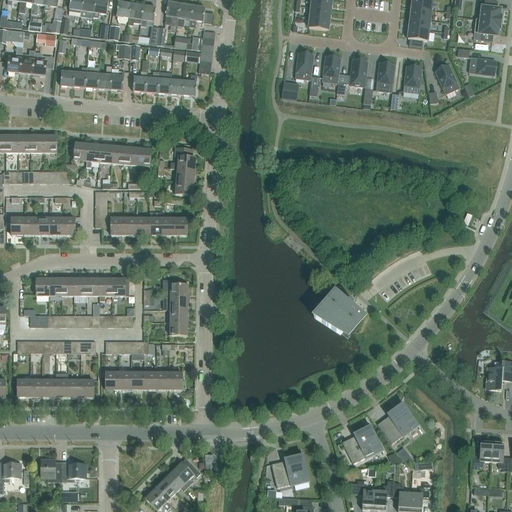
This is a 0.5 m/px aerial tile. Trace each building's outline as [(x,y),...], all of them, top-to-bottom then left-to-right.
[(27,4),(33,5),(33,0),(21,0),(21,3),(19,14),(26,15),(27,4)] [(45,7),(46,0),(33,0),(33,5),(31,16),(37,16),(39,6),(45,7)] [(58,0),(46,0),(45,7),(44,12),(50,13),(50,8),(57,9),(58,0)] [(70,0),(69,11),(83,13),(84,0),(70,0)] [(84,0),(83,13),(94,14),(96,0),(94,0),(84,0)] [(94,14),(93,19),(98,19),(99,15),(106,16),(108,2),(96,0),(94,14)] [(332,1),(319,0),(312,0),(311,9),(331,11),(332,1)] [(417,0),(412,0),(412,10),(431,13),(432,2),(417,0)] [(478,21),(476,20),(476,21),(500,24),(501,17),(500,17),(500,11),(496,10),(497,3),(485,1),(484,9),(480,8),(478,21)] [(128,20),(129,20),(131,6),(119,4),(117,18),(118,18),(118,21),(119,24),(126,25),(128,23),(128,20)] [(166,18),(165,26),(171,27),(172,19),(178,20),(180,6),(168,4),(166,18)] [(142,22),(143,7),(131,6),(129,20),(128,27),(133,28),(133,25),(141,26),(142,22)] [(184,21),(190,22),(191,22),(193,8),(180,6),(178,20),(176,28),(183,29),(184,21)] [(143,7),(142,22),(141,26),(141,28),(146,29),(147,22),(154,23),(156,9),(143,7)] [(191,22),(190,22),(189,29),(195,30),(196,23),(203,24),(203,25),(211,26),(213,16),(205,15),(205,10),(193,8),(191,22)] [(310,19),(329,21),(331,11),(311,9),(310,19)] [(410,20),(430,23),(431,13),(412,10),(410,20)] [(0,21),(0,28),(16,31),(16,30),(17,24),(7,23),(8,18),(1,17),(0,21)] [(310,19),(309,30),(328,32),(329,21),(310,19)] [(409,30),(428,32),(430,23),(410,20),(409,30)] [(62,21),(60,35),(67,36),(70,22),(62,21)] [(481,35),(480,42),(492,44),(493,36),(497,37),(498,30),(500,30),(500,24),(476,21),(474,34),(481,35)] [(58,35),(60,23),(53,22),(52,25),(51,34),(58,35)] [(41,33),(42,26),(29,24),(29,32),(41,33)] [(42,27),(41,33),(46,33),(51,34),(52,25),(45,24),(45,27),(42,27)] [(106,41),(108,27),(101,26),(99,40),(106,41)] [(116,42),(118,29),(111,28),(109,42),(116,42)] [(158,38),(158,41),(157,47),(161,48),(164,48),(166,30),(159,29),(158,38)] [(425,43),(427,43),(428,32),(409,30),(408,41),(410,41),(409,48),(422,49),(423,42),(425,43)] [(6,32),(5,43),(12,43),(12,40),(23,41),(23,40),(24,40),(24,34),(6,32)] [(45,45),(55,46),(56,37),(46,36),(45,45)] [(181,50),(186,51),(188,40),(175,39),(174,49),(181,50)] [(190,40),(188,40),(186,51),(197,52),(200,52),(201,45),(202,40),(193,39),(192,45),(190,44),(190,40)] [(131,47),(118,46),(118,52),(117,61),(130,62),(131,47)] [(140,48),(131,47),(130,62),(139,62),(140,48)] [(8,73),(20,74),(22,61),(23,49),(17,49),(16,60),(9,59),(8,73)] [(149,49),(148,56),(158,57),(159,50),(149,49)] [(186,53),(174,51),(172,61),(184,63),(186,53)] [(469,52),(464,51),(458,51),(458,58),(468,60),(469,52)] [(28,61),(22,61),(20,74),(33,76),(35,62),(34,62),(35,54),(35,52),(29,52),(28,61)] [(34,62),(35,62),(33,76),(45,77),(46,63),(47,57),(42,57),(41,55),(36,54),(35,54),(34,62)] [(295,80),(310,82),(313,58),(298,56),(295,80)] [(337,86),(341,61),(325,59),(322,84),(337,86)] [(496,63),(471,60),(469,75),(494,78),(496,63)] [(349,87),(364,89),(368,64),(352,62),(349,87)] [(395,68),(379,66),(376,93),(391,95),(395,68)] [(459,91),(450,67),(436,74),(445,97),(459,91)] [(105,77),(99,77),(98,90),(111,91),(111,78),(111,68),(106,68),(105,77)] [(74,75),(73,88),(86,89),(87,69),(82,69),(81,75),(74,75)] [(87,69),(86,89),(98,90),(99,77),(100,69),(87,69)] [(417,95),(420,71),(405,69),(402,94),(417,95)] [(111,78),(111,91),(123,92),(124,73),(119,73),(118,78),(111,78)] [(145,94),(147,75),(147,73),(141,73),(140,80),(134,79),(133,93),(145,94)] [(61,87),(73,88),(74,75),(62,74),(61,87)] [(158,95),(159,81),(159,74),(152,74),(152,76),(147,75),(145,94),(158,95)] [(170,95),(171,81),(172,75),(159,74),(159,81),(158,95),(170,95)] [(190,82),(183,82),(183,96),(195,97),(196,76),(190,76),(190,82)] [(319,79),(312,78),(309,97),(317,98),(319,79)] [(183,96),(183,82),(171,81),(170,95),(183,96)] [(297,102),(299,86),(284,84),(282,100),(297,102)] [(338,85),(337,95),(345,96),(346,85),(338,85)] [(363,106),(371,106),(373,92),(365,91),(363,106)] [(436,94),(429,95),(430,106),(438,105),(436,94)] [(400,97),(392,96),(390,110),(398,111),(400,97)] [(17,137),(5,137),(5,155),(18,154),(17,137)] [(30,137),(17,137),(18,154),(30,154),(30,137)] [(44,154),(43,137),(30,137),(30,154),(44,154)] [(56,137),(43,137),(44,154),(56,154),(56,137)] [(74,162),(87,163),(89,146),(76,145),(74,162)] [(101,147),(89,146),(87,163),(100,164),(101,147)] [(100,164),(112,165),(113,148),(101,147),(100,164)] [(112,165),(124,166),(126,149),(113,148),(112,165)] [(124,166),(137,168),(139,150),(126,149),(124,166)] [(177,171),(178,171),(195,173),(196,159),(192,159),(193,150),(175,149),(174,158),(178,159),(178,165),(171,164),(170,171),(177,171)] [(151,151),(139,150),(137,168),(150,169),(151,151)] [(195,173),(178,171),(177,171),(176,182),(194,184),(195,173)] [(194,184),(176,182),(175,196),(193,197),(194,184)] [(70,199),(62,199),(62,205),(63,205),(63,208),(69,208),(69,205),(70,205),(70,199)] [(467,215),(463,224),(468,226),(472,217),(467,215)] [(11,238),(24,238),(24,220),(11,220),(11,238)] [(37,238),(37,220),(24,220),(24,238),(37,238)] [(50,237),(49,220),(37,220),(37,238),(50,237)] [(49,220),(50,237),(62,237),(62,220),(49,220)] [(62,220),(62,237),(75,237),(75,220),(62,220)] [(124,237),(124,220),(111,220),(111,237),(124,237)] [(124,237),(137,237),(137,220),(124,220),(124,237)] [(137,237),(149,237),(149,220),(137,220),(137,237)] [(149,237),(162,237),(162,220),(149,220),(149,237)] [(175,220),(162,220),(162,237),(175,237),(175,220)] [(187,220),(175,220),(175,237),(187,237),(187,220)] [(420,250),(416,238),(404,243),(409,255),(420,250)] [(398,261),(409,255),(404,243),(392,249),(398,261)] [(392,249),(380,257),(388,267),(398,261),(392,249)] [(388,267),(380,257),(369,265),(378,275),(388,267)] [(360,273),(369,283),(378,275),(369,265),(360,273)] [(50,298),(50,280),(37,280),(37,298),(50,298)] [(50,280),(50,298),(62,298),(62,280),(50,280)] [(62,280),(62,298),(75,298),(75,280),(62,280)] [(87,298),(87,280),(75,280),(75,298),(87,298)] [(100,298),(100,280),(87,280),(87,298),(100,298)] [(100,298),(100,303),(105,303),(105,298),(113,298),(112,280),(100,280),(100,298)] [(112,280),(113,298),(126,298),(126,280),(112,280)] [(163,300),(171,300),(188,300),(189,287),(171,287),(171,282),(163,282),(163,300)] [(341,334),(346,338),(351,332),(363,319),(353,310),(357,307),(352,301),(349,302),(347,304),(336,295),(334,297),(315,319),(340,335),(341,334)] [(188,313),(188,300),(171,300),(163,300),(162,312),(170,312),(188,313)] [(188,313),(170,312),(170,325),(188,325),(188,313)] [(188,325),(170,325),(170,338),(188,338),(188,325)] [(494,370),(487,369),(486,389),(488,392),(501,392),(501,384),(503,382),(511,382),(511,363),(502,363),(502,364),(494,364),(494,370)] [(119,392),(119,374),(105,374),(105,392),(119,392)] [(132,392),(132,374),(119,374),(119,392),(132,392)] [(144,392),(145,374),(132,374),(132,392),(144,392)] [(157,392),(157,374),(145,374),(144,392),(157,392)] [(170,392),(170,374),(157,374),(157,392),(170,392)] [(170,374),(170,392),(182,392),(182,374),(170,374)] [(30,399),(30,381),(18,381),(17,398),(30,399)] [(43,399),(43,381),(30,381),(30,399),(43,399)] [(43,381),(43,399),(56,399),(56,381),(43,381)] [(68,399),(69,381),(56,381),(56,399),(68,399)] [(81,399),(81,382),(69,381),(68,399),(81,399)] [(81,382),(81,399),(94,399),(94,382),(81,382)] [(420,429),(400,402),(399,402),(400,403),(395,411),(394,411),(397,415),(393,418),(391,416),(377,426),(392,446),(403,437),(404,437),(417,427),(419,430),(420,429)] [(342,444),(353,466),(366,459),(382,451),(383,454),(384,454),(368,424),(368,425),(362,432),(361,432),(363,437),(359,439),(358,436),(342,444)] [(484,463),(491,464),(492,444),(481,443),(480,458),(473,457),(473,471),(474,471),(477,471),(479,471),(479,469),(482,469),(484,463)] [(504,445),(492,444),(491,464),(498,464),(499,470),(502,470),(502,473),(508,473),(509,460),(503,459),(504,445)] [(309,486),(309,485),(301,452),(301,453),(293,459),(292,459),(294,464),(289,465),(288,462),(271,466),(277,489),(291,486),(308,482),(309,486)] [(207,456),(204,456),(206,470),(207,471),(209,472),(211,472),(212,470),(214,457),(209,456),(207,456)] [(181,464),(172,473),(187,489),(191,486),(187,482),(193,477),(196,479),(200,475),(185,460),(181,464)] [(47,484),(61,484),(61,464),(54,464),(54,461),(40,461),(40,480),(47,480),(47,484)] [(0,463),(0,495),(3,495),(3,483),(9,483),(9,479),(20,479),(20,466),(2,466),(2,464),(0,463)] [(61,464),(61,484),(69,484),(74,484),(74,480),(85,480),(85,466),(67,466),(67,464),(61,464)] [(368,470),(368,478),(375,479),(376,471),(368,470)] [(172,473),(163,482),(175,494),(180,490),(183,493),(187,489),(172,473)] [(163,482),(154,491),(166,503),(175,494),(163,482)] [(362,511),(369,511),(373,511),(375,493),(368,492),(367,486),(364,486),(364,483),(358,483),(357,496),(363,497),(362,511)] [(393,499),(393,485),(394,485),(394,483),(387,483),(387,487),(383,487),(382,493),(375,493),(373,511),(385,511),(386,498),(393,499)] [(400,486),(394,485),(393,485),(393,499),(399,499),(397,511),(409,511),(411,495),(404,494),(403,488),(400,488),(400,486)] [(417,495),(411,495),(409,511),(421,511),(422,501),(428,501),(429,485),(423,485),(423,490),(419,489),(417,495)] [(166,503),(154,491),(145,500),(156,511),(157,511),(162,507),(167,511),(171,508),(166,503)] [(193,494),(197,499),(203,499),(203,491),(195,491),(193,494)] [(277,492),(267,492),(267,499),(276,500),(277,492)] [(291,507),(290,511),(313,511),(314,508),(298,507),(299,500),(279,500),(278,507),(291,507)]
